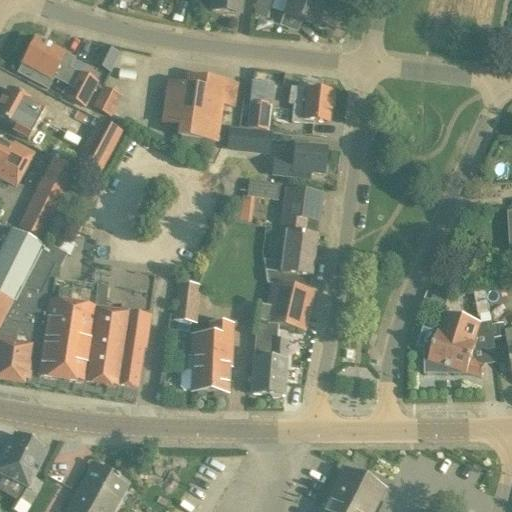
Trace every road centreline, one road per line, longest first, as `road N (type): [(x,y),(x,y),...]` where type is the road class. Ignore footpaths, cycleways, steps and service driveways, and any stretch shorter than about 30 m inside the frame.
road 1 (residential): [(365,66),(313,432)]
road 2 (residential): [(388,429),(399,323),(501,81)]
road 3 (residential): [(365,66),(198,47),(100,28),(21,0)]
road 4 (tertiary): [(313,432),(74,423),(0,409)]
road 5 (residential): [(501,81),(365,66)]
road 6 (tertiary): [(511,429),(388,429)]
